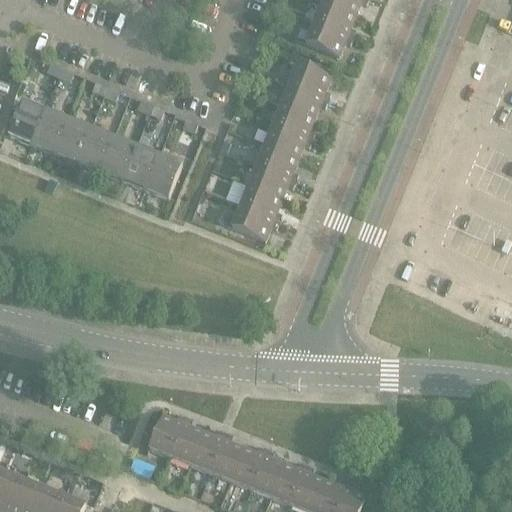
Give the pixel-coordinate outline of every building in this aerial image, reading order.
[(370,2),(363,0),(325,0),(322,7),(356,20),(362,7),(367,10),(370,2)] [(356,20),(322,7),(314,27),(354,43),(357,35),(351,33),(356,20)] [(354,43),(314,27),(306,48),(340,61),(345,47),(351,50),(354,43)] [(332,82),(298,68),(289,89),(329,105),(332,98),(326,96),(332,82)] [(62,74),(51,69),(47,77),(59,82),(62,74)] [(74,78),(62,74),(59,82),(71,87),(74,78)] [(108,92),(96,87),(93,95),(104,100),(108,92)] [(329,105),(289,89),(281,110),(315,123),(320,110),(326,112),(329,105)] [(119,97),(108,92),(104,100),(116,105),(119,97)] [(9,140),(32,149),(46,114),(23,105),(9,140)] [(153,110),(141,105),(138,114),(150,118),(153,110)] [(165,115),(153,110),(150,118),(161,123),(165,115)] [(315,123),(281,110),(273,130),(313,145),(316,138),(310,136),(315,123)] [(69,123),(46,114),(32,149),(55,158),(69,123)] [(91,133),(69,123),(55,158),(78,167),(91,133)] [(186,124),(183,132),(195,137),(198,129),(196,128),(186,124)] [(313,145),(273,130),(265,150),(299,164),(304,150),(310,153),(313,145)] [(114,142),(91,133),(78,167),(100,176),(114,142)] [(137,151),(114,142),(100,176),(123,186),(137,151)] [(299,164),(265,150),(257,171),(296,186),(299,179),(294,177),(299,164)] [(159,160),(137,151),(123,186),(145,195),(159,160)] [(183,169),(159,160),(145,195),(169,204),(183,169)] [(296,186),(257,171),(249,191),(283,204),(288,191),(293,194),(296,186)] [(283,204),(249,191),(241,211),(280,226),(283,219),(277,217),(283,204)] [(280,226),(241,211),(232,232),(266,245),(272,231),(277,234),(280,226)] [(163,420),(150,453),(171,462),(186,422),(179,420),(177,425),(163,420)] [(191,431),(194,425),(186,422),(171,462),(191,470),(204,436),(191,431)] [(217,441),(204,436),(191,470),(211,478),(227,438),(219,436),(217,441)] [(232,447),(234,441),(227,438),(211,478),(231,486),(245,452),(232,447)] [(258,458),(245,452),(231,486),(252,494),(268,455),(260,452),(258,458)] [(273,463),(275,458),(268,455),(252,494),(272,502),(285,468),(273,463)] [(298,474),(285,468),(272,502),(292,510),(308,471),(301,468),(298,474)] [(64,471),(62,478),(64,481),(70,484),(74,475),(64,471)] [(313,479),(315,474),(308,471),(292,510),(295,511),(314,511),(326,484),(313,479)] [(4,477),(0,487),(0,511),(14,511),(25,485),(4,477)] [(338,490),(326,484),(314,511),(337,511),(348,487),(341,484),(338,490)] [(25,485),(14,511),(37,511),(45,493),(25,485)] [(353,495),(355,490),(348,487),(337,511),(362,511),(367,501),(353,495)] [(45,493),(37,511),(60,511),(65,501),(45,493)] [(65,501),(60,511),(85,511),(86,509),(65,501)]
